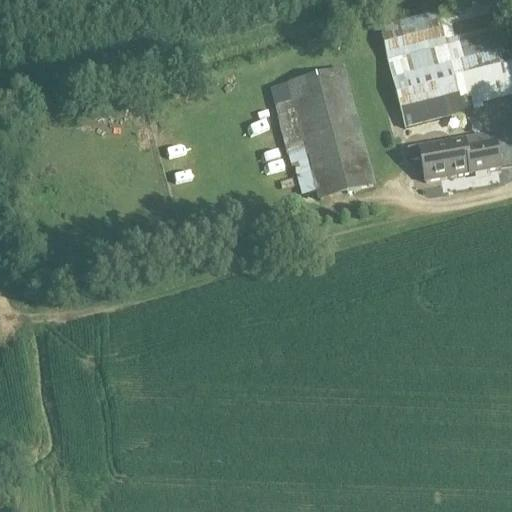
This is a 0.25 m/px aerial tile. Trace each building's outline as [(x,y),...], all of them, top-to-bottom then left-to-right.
[(499,0),(380,30),(405,132),(473,114),(472,110),(511,99),(511,31),(507,33),(499,0)] [(294,168),(302,198),(316,194),(318,204),(375,189),(344,72),(287,87),(292,105),(275,110),(290,168),(294,168)] [(196,122),(192,99),(181,100),(185,124),(196,122)] [(253,137),(273,134),(271,120),(251,122),(253,137)] [(420,150),(426,185),(500,172),(494,137),(420,150)] [(157,249),(163,268),(202,255),(197,237),(157,249)]
